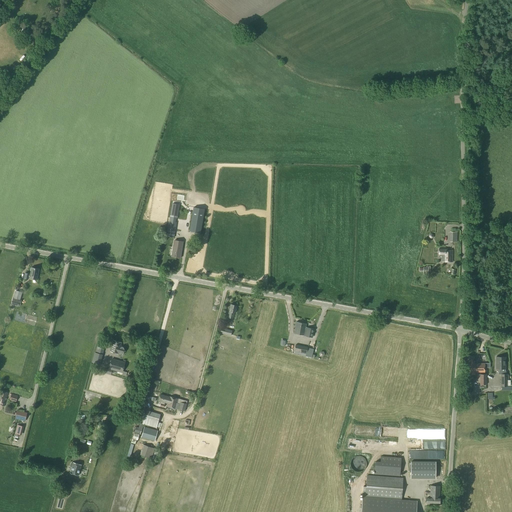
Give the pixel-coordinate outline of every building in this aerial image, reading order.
[(166,236),(174,238),(179,205),(172,204),(166,236)] [(193,207),(189,231),(200,233),(204,209),(193,207)] [(171,256),(180,258),(183,242),(174,241),(171,256)] [(439,249),(439,255),(442,255),(442,262),(452,262),(453,251),(447,251),(447,249),(439,249)] [(24,278),(29,279),(29,278),(37,279),(39,269),(32,268),(31,268),(30,268),(30,271),(31,271),(30,275),(29,275),(29,274),(25,273),(24,278)] [(12,298),(11,304),(18,306),(22,292),(14,290),(12,298)] [(228,318),(233,319),(234,313),(235,313),(237,306),(230,305),(229,311),(229,312),(228,318)] [(302,330),(300,329),(301,324),(300,324),(301,323),(296,322),(294,333),(301,335),(302,330)] [(301,335),(306,336),(306,337),(312,338),(314,329),(305,327),(306,324),(301,323),(300,324),(301,324),(300,329),(302,330),(301,335)] [(218,332),(231,336),(232,331),(219,328),(218,332)] [(111,352),(118,354),(122,355),(124,352),(124,350),(124,347),(120,346),(121,343),(114,341),(111,352)] [(98,342),(96,349),(102,351),(104,344),(98,342)] [(92,364),(98,366),(102,353),(95,352),(92,364)] [(469,357),(469,369),(474,368),(476,368),(485,368),(485,363),(474,363),(474,357),(469,357)] [(496,357),(496,369),(505,369),(505,357),(496,357)] [(109,369),(122,373),(125,363),(112,359),(109,369)] [(0,390),(0,405),(4,406),(7,396),(8,393),(0,390)] [(11,396),(9,400),(16,402),(17,399),(18,396),(11,394),(11,396)] [(159,401),(158,404),(160,405),(160,406),(164,407),(164,406),(165,403),(167,403),(168,404),(169,397),(160,394),(159,401)] [(167,403),(166,406),(167,407),(176,409),(178,399),(169,397),(168,404),(167,403)] [(143,419),(142,424),(143,424),(156,428),(157,427),(159,428),(161,423),(158,422),(160,414),(150,411),(146,410),(145,411),(144,415),(143,419)] [(139,435),(140,435),(143,424),(142,424),(140,423),(139,428),(136,427),(134,434),(139,435)] [(157,430),(144,427),(141,437),(154,441),(157,430)] [(140,455),(151,458),(154,448),(144,445),(140,455)] [(412,459),(432,458),(432,450),(411,451),(412,459)] [(351,468),(352,468),(352,469),(353,470),(354,471),(355,471),(356,471),(357,472),(358,472),(359,472),(360,472),(361,472),(361,471),(362,471),(363,471),(363,470),(364,470),(364,469),(365,469),(365,468),(365,467),(366,467),(366,466),(366,465),(366,464),(366,463),(366,462),(366,461),(366,460),(365,460),(365,459),(364,459),(364,458),(363,458),(363,457),(362,457),(362,456),(361,456),(360,456),(359,456),(358,456),(357,456),(356,456),(355,457),(354,457),(353,458),(352,459),(352,460),(351,460),(351,461),(351,462),(350,462),(350,463),(350,464),(350,465),(351,466),(351,467),(351,468)] [(375,461),(375,474),(400,476),(401,458),(381,456),(380,462),(375,461)] [(411,462),(411,478),(435,478),(435,462),(411,462)] [(70,464),(70,466),(70,467),(72,468),(70,473),(78,475),(81,465),(73,463),(72,463),(70,464)] [(415,511),(416,501),(401,500),(402,493),(403,478),(367,475),(366,486),(363,486),(361,511),(415,511)] [(430,494),(426,494),(426,502),(439,502),(439,498),(440,486),(430,485),(430,494)]
